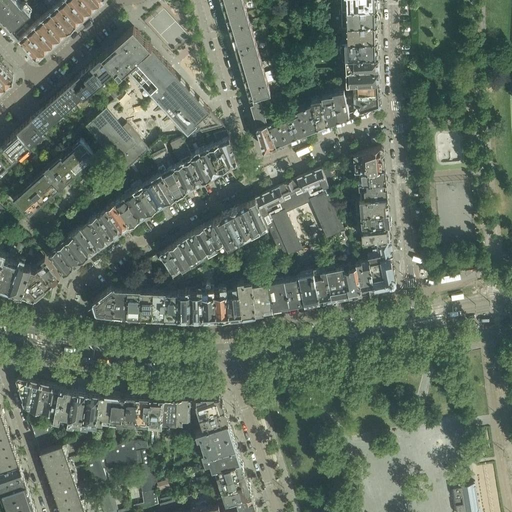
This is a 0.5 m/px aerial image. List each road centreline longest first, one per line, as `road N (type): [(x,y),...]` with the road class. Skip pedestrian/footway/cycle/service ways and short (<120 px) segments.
road 1 (residential): [(394,314),(373,301),(227,328),(102,325),(87,347)]
road 2 (residential): [(62,337),(77,282),(131,242),(145,242),(250,181),(255,164)]
road 3 (residential): [(5,354),(187,379),(204,354)]
road 4 (residential): [(395,115),(414,310)]
road 5 (residential): [(204,0),(255,164)]
road 6 (residential): [(229,351),(277,511)]
road 7 (residential): [(49,511),(3,373),(5,354)]
road 8 (tertiary): [(380,323),(229,351)]
road 9 (residential): [(255,164),(395,115)]
road 10 (residential): [(34,78),(126,0)]
